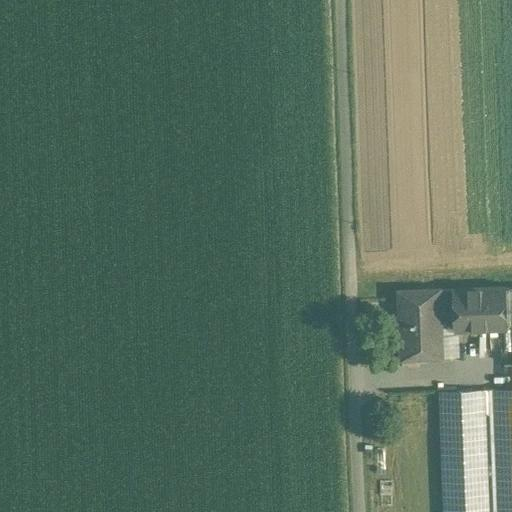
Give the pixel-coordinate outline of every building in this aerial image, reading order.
[(504,287),(454,289),(455,323),(455,328),(506,326),(505,321),(504,287)] [(439,289),(399,291),(402,358),(441,356),(440,323),(439,290),(439,289)] [(455,323),(454,289),(439,290),(440,323),(455,323)] [(511,511),(511,320),(511,321),(511,333),(511,387),(438,391),(442,511),(511,511)] [(455,328),(455,323),(440,323),(441,356),(456,356),(455,328)]
